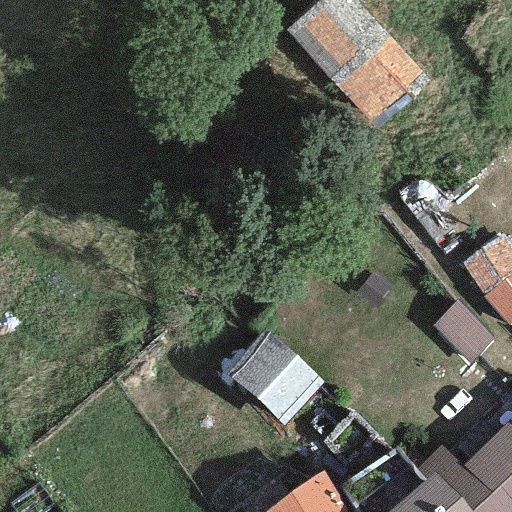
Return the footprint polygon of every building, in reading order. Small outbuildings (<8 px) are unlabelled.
[(335,0),(321,0),(278,41),(350,116),(401,68),(335,0)] [(511,229),(468,255),(508,324),(511,321),(511,229)] [(466,359),(499,340),(472,295),(439,314),(466,359)] [(217,399),(277,445),(320,396),(257,352),(217,399)] [(511,511),(511,432),(454,484),(414,511),(511,511)] [(328,511),(315,491),(280,511),(328,511)]
